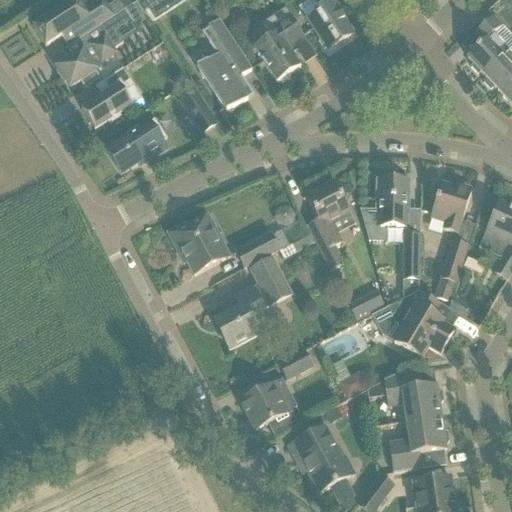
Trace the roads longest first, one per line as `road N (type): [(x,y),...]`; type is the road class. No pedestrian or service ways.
road 1 (residential): [(287,511),(208,451),(99,226)]
road 2 (unclassified): [(259,153),(351,140),(504,154)]
road 3 (unclassified): [(501,511),(483,391),(511,323)]
road 4 (residential): [(99,226),(0,72)]
road 5 (residential): [(259,153),(407,52)]
road 6 (residential): [(99,226),(259,153)]
road 7 (residential): [(504,154),(407,52)]
